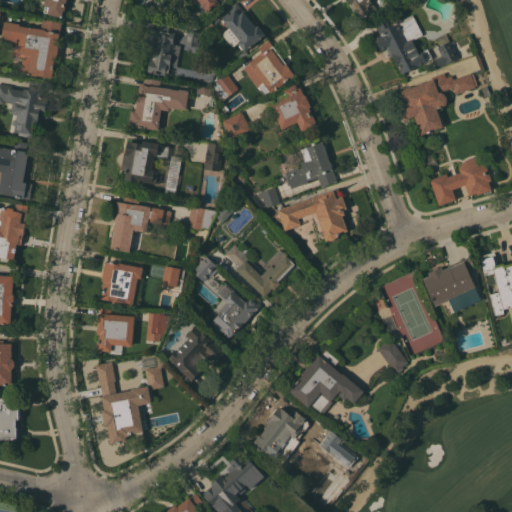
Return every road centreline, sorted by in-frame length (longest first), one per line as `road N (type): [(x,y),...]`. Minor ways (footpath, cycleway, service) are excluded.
road 1 (residential): [(510,208),(408,238),(336,283),(223,420),(128,491),(90,507),(0,476)]
road 2 (residential): [(114,0),(79,152),(53,336),(87,511)]
road 3 (residential): [(288,0),(343,80),(408,238)]
